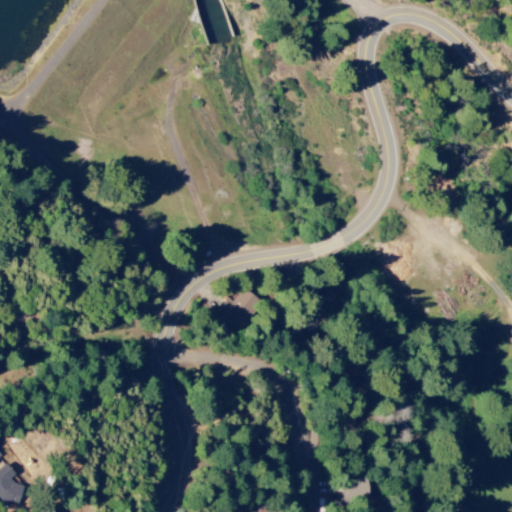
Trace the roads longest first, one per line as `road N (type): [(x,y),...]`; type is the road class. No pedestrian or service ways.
road 1 (residential): [(511,89),(443,26),(390,23),(375,53),(393,178),(372,218),(332,247),(222,270),(205,279),(171,323),(167,371),(190,447),(170,511)]
road 2 (residential): [(167,354),(277,375),(298,399),(325,511)]
road 3 (residential): [(511,290),(470,217),(393,178)]
